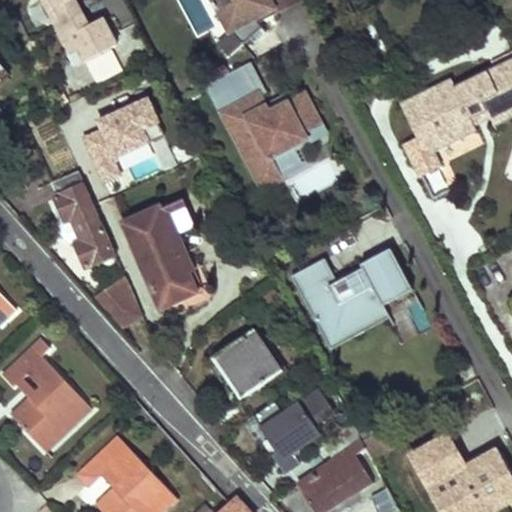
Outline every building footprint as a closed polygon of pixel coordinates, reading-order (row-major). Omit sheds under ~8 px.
[(85,63),(117,45),(103,19),(89,26),(75,0),(40,0),(70,54),(77,49),(85,63)] [(208,0),(206,1),(210,9),(213,8),(224,29),(237,42),(246,33),(250,37),(260,27),(254,18),(271,8),(274,14),(301,0),(208,0)] [(511,51),(490,62),(494,68),(511,59),(511,51)] [(470,119),(485,111),(492,126),(511,116),(511,59),(494,68),(455,87),(451,80),(407,102),(413,115),(407,118),(417,139),(424,135),(431,151),(475,130),(470,119)] [(251,62),(244,66),(260,96),(267,92),(251,62)] [(238,146),(262,190),(281,180),(278,175),(300,163),(294,150),(288,140),(320,123),(306,96),(291,104),(270,115),(266,106),(260,96),(244,66),(206,86),(229,128),(232,127),(242,145),(238,146)] [(291,104),(286,95),(266,106),(270,115),(291,104)] [(118,167),(168,146),(148,101),(79,131),(102,184),(122,176),(118,167)] [(407,102),(401,105),(407,118),(413,115),(407,102)] [(325,133),(320,123),(288,140),(294,150),(325,133)] [(417,139),(414,140),(421,156),(431,151),(424,135),(417,139)] [(193,160),(204,155),(198,143),(187,148),(193,160)] [(58,196),(85,185),(79,172),(52,184),(58,196)] [(58,196),(56,197),(66,221),(72,218),(82,241),(75,244),(86,267),(115,255),(85,185),(58,196)] [(123,223),(161,309),(198,293),(173,237),(195,227),(183,200),(162,209),(161,207),(123,223)] [(324,260),(290,276),(326,349),(389,319),(383,308),(410,295),(390,253),(334,280),(324,260)] [(123,328),(142,317),(125,278),(107,290),(109,292),(99,301),(123,328)] [(0,325),(16,311),(0,294),(0,325)] [(393,314),(404,336),(427,325),(415,303),(393,314)] [(283,372),(254,330),(207,363),(218,378),(226,373),(231,380),(229,381),(242,400),(283,372)] [(10,415),(41,448),(70,421),(75,426),(92,410),(40,355),(50,346),(42,338),(2,376),(13,388),(24,378),(41,396),(30,406),(25,400),(10,415)] [(24,378),(13,388),(25,400),(30,406),(41,396),(24,378)] [(284,413),(276,403),(254,419),(277,454),(273,457),(285,475),(301,463),(294,454),(321,435),(314,425),(332,413),(317,391),(284,413)] [(41,448),(46,453),(75,426),(70,421),(41,448)] [(322,445),(332,459),(361,439),(352,423),(322,445)] [(117,436),(76,475),(87,486),(100,473),(111,463),(129,482),(118,492),(113,487),(95,504),(102,511),(152,511),(155,509),(157,511),(163,511),(177,499),(117,436)] [(362,442),(297,486),(313,511),(328,511),(373,484),(355,455),(365,448),(362,442)] [(429,488),(441,511),(464,511),(479,504),(483,511),(491,511),(511,500),(511,480),(496,451),(429,488)] [(100,473),(113,487),(118,492),(129,482),(111,463),(100,473)] [(394,502),(385,485),(372,493),(380,509),(394,502)] [(250,511),(237,497),(221,511),(250,511)]
